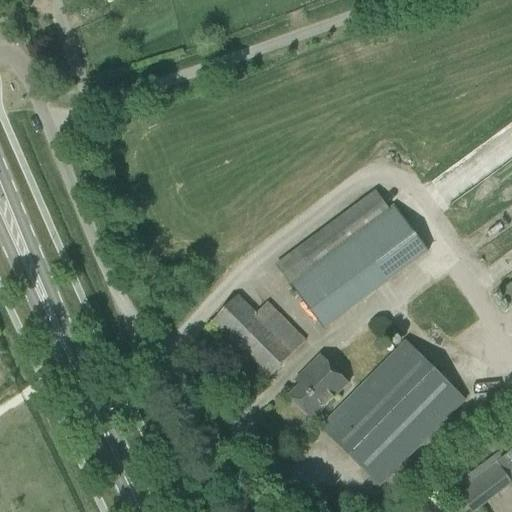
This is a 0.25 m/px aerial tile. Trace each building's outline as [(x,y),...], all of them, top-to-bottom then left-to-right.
[(427,253),(393,207),(309,270),(296,253),(276,268),(322,330),(427,253)] [(511,283),(499,293),(511,310),(511,283)] [(270,329),(238,297),(212,323),(269,379),(305,343),(280,319),(270,329)] [(334,416),(320,430),(378,488),(392,474),(464,401),(417,354),(406,344),(334,416)] [(288,398),(311,422),(348,385),(319,357),(294,383),(299,387),(288,398)] [(511,451),(503,458),(456,493),(469,511),(476,511),(511,486),(510,484),(511,483),(511,451)]
